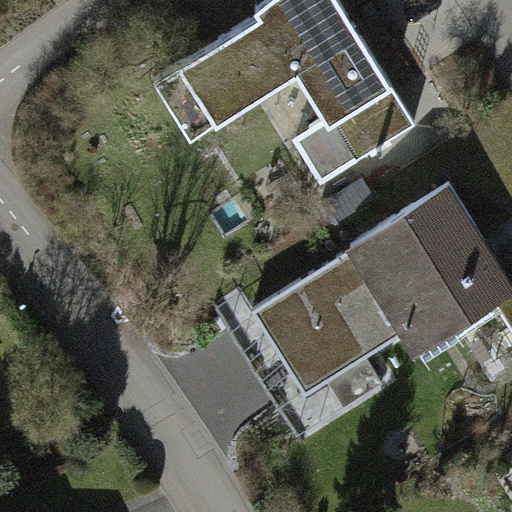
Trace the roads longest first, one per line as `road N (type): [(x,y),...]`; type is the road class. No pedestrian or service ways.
road 1 (residential): [(223,511),(0,207)]
road 2 (residential): [(0,83),(119,0)]
